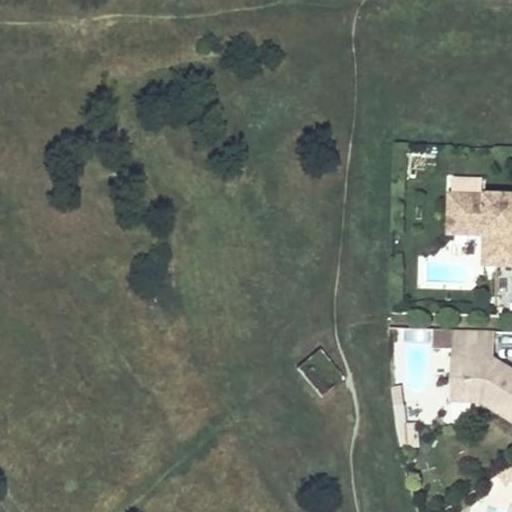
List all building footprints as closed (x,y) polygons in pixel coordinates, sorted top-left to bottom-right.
[(511,195),(448,194),(447,194),(447,223),(485,223),(485,234),(498,234),(497,266),(511,266),(511,195)] [(485,223),(447,223),(446,233),(485,234),(485,223)] [(498,234),(485,234),(484,265),(497,266),(498,234)] [(511,372),(493,361),(494,332),(449,330),(449,359),(463,359),(462,395),(482,395),(482,403),(511,420),(511,372)] [(344,378),(321,349),(298,367),(321,396),(344,378)] [(449,359),(451,398),(482,403),(482,395),(462,395),(463,359),(449,359)] [(398,452),(418,450),(414,405),(394,407),(398,452)] [(511,465),(497,476),(506,490),(511,486),(511,465)]
